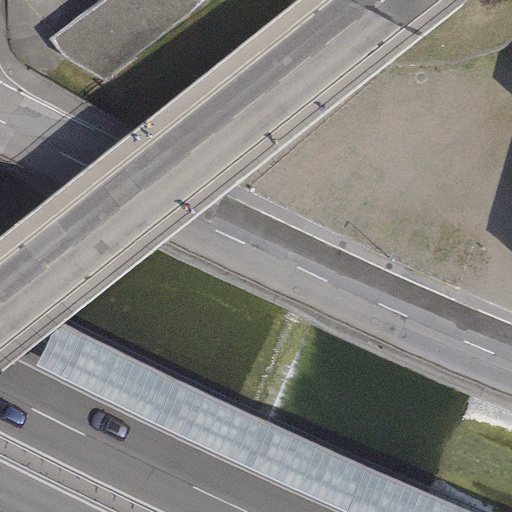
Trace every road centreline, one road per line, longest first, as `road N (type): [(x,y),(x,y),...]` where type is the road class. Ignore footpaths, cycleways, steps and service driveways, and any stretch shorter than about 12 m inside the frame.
road 1 (unclassified): [(0,128),(239,254),(511,370)]
road 2 (tertiary): [(0,309),(389,0)]
road 3 (motorway): [(247,511),(0,391)]
